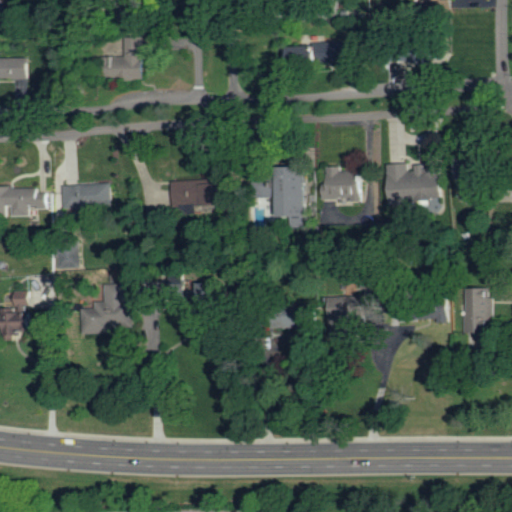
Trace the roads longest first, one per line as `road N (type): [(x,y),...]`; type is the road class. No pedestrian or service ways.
road 1 (residential): [(0,138),(511,106)]
road 2 (residential): [(511,86),(0,112)]
road 3 (primary): [(511,463),(157,465),(0,452)]
road 4 (residential): [(197,0),(198,99),(226,121),(235,98),(233,0)]
